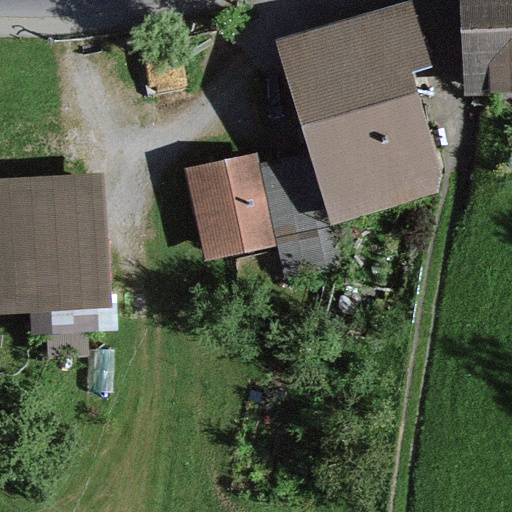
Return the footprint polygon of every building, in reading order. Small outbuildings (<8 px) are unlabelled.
[(511,0),(473,0),(477,83),(511,81),(511,0)] [(414,138),(394,73),(423,64),(408,15),(302,46),(348,199),(439,169),(428,133),(414,138)] [(288,271),(333,262),(312,162),(267,171),(288,271)] [(211,183),(223,238),(260,230),(247,175),(211,183)] [(0,205),(6,299),(91,294),(84,189),(0,193),(0,205)]
